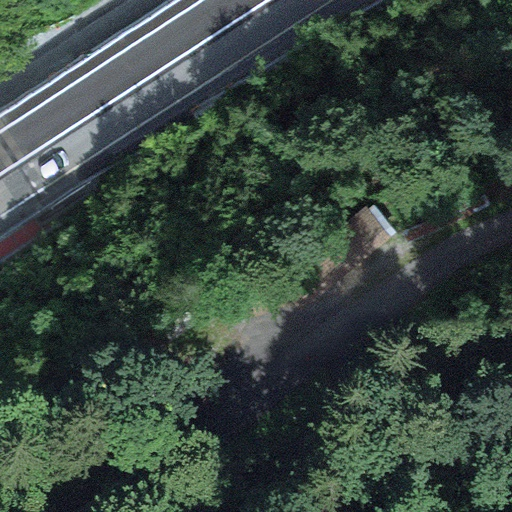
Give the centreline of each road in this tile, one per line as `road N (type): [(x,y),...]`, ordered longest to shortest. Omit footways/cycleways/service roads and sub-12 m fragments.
road 1 (unclassified): [(87,511),(511,225)]
road 2 (trunk): [(265,0),(0,173)]
road 3 (track): [(262,511),(359,359),(352,327)]
